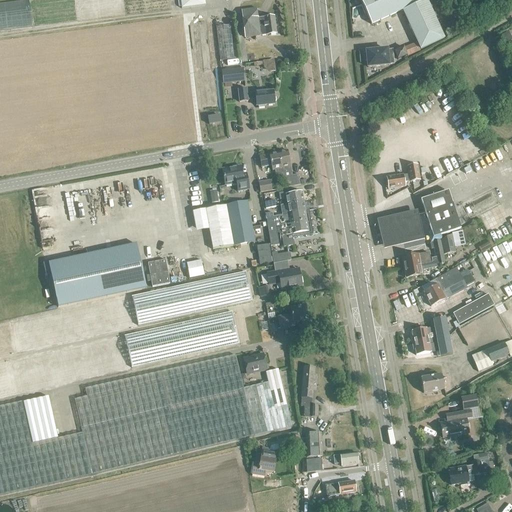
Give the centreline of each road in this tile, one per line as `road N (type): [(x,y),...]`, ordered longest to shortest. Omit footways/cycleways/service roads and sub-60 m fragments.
road 1 (secondary): [(393,463),(334,124)]
road 2 (unclassified): [(0,187),(334,124)]
road 3 (unknown): [(230,308),(0,358)]
road 4 (secondary): [(334,124),(317,0)]
